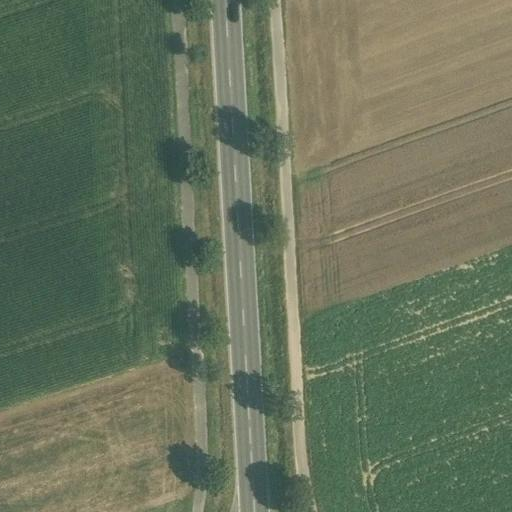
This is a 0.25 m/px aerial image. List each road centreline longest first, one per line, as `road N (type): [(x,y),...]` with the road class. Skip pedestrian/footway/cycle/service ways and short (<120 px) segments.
road 1 (track): [(311,511),(274,0)]
road 2 (track): [(173,0),(202,464),(198,511)]
road 3 (secondary): [(222,0),(253,511)]
